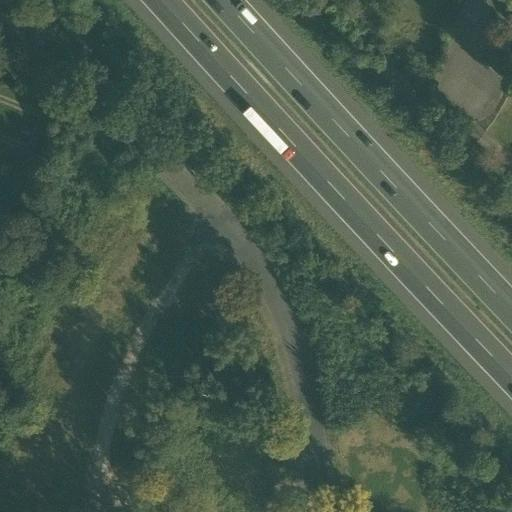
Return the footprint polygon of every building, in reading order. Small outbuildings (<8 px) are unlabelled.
[(108,256),(135,280),(179,231),(153,207),(108,256)] [(86,366),(95,371),(122,318),(86,299),(47,372),(75,386),(86,366)] [(44,435),(26,487),(61,499),(78,447),(44,435)] [(229,511),(241,511),(262,445),(230,435),(208,505),(229,511)] [(406,489),(397,511),(424,511),(430,498),(406,489)]
